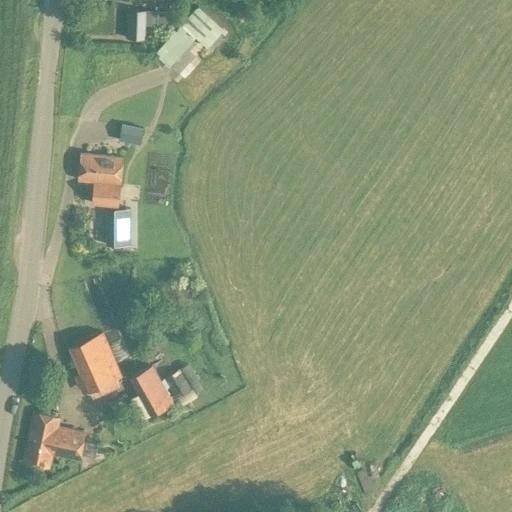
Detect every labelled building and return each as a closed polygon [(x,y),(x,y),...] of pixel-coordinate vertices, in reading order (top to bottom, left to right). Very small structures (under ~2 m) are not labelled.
[(142,3),(89,5),(90,32),(142,30),(142,3)] [(198,7),(182,24),(155,54),(170,67),(197,37),(208,47),(214,41),(221,47),(228,39),(221,33),(224,30),(198,7)] [(159,28),(172,28),(172,11),(159,11),(159,28)] [(122,123),(119,141),(142,145),(145,127),(122,123)] [(78,181),(94,182),(92,204),(118,207),(120,185),(121,185),(123,158),(81,154),(78,181)] [(108,253),(131,254),(131,246),(132,246),(132,210),(107,210),(107,245),(108,245),(108,253)] [(90,391),(123,376),(103,332),(70,347),(90,391)] [(152,365),(129,378),(150,416),(174,403),(152,365)] [(188,365),(164,379),(176,400),(192,390),(191,386),(198,382),(188,365)] [(60,417),(34,412),(23,463),(49,469),(52,455),(80,460),(82,451),(92,454),(95,439),(85,437),(85,434),(58,428),(60,417)]
